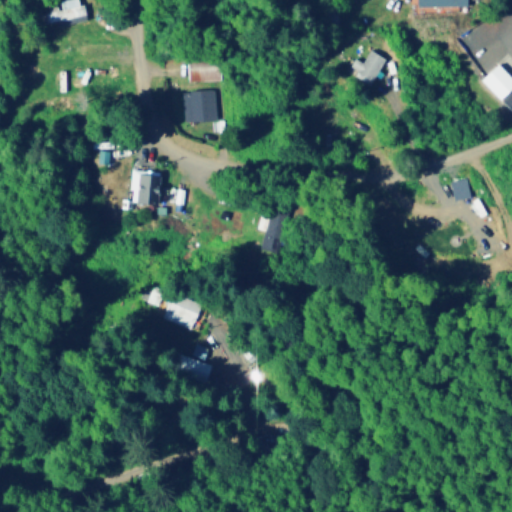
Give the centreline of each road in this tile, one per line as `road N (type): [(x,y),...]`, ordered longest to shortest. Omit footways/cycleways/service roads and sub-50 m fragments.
road 1 (residential): [(0,479),(77,486),(327,413),(345,415),(421,489),(511,495)]
road 2 (residential): [(511,138),(397,174),(224,170),(191,161),(155,123),(139,0)]
road 3 (residential): [(148,91),(59,120),(0,127)]
